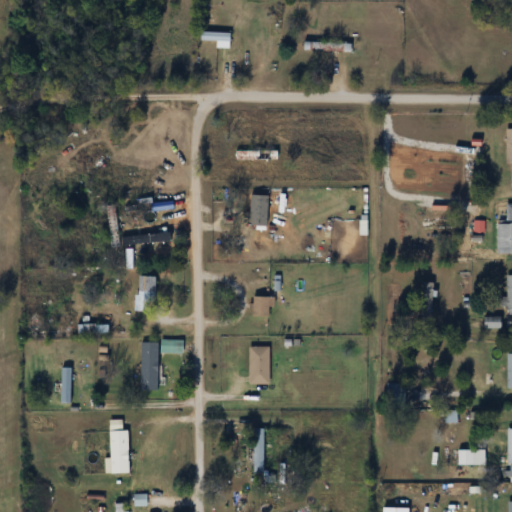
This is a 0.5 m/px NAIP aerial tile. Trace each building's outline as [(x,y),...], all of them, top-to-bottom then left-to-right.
[(217,41),(217,48),(230,48),(230,32),(201,32),(201,41),(217,41)] [(304,52),(351,52),(351,43),(304,43),(304,52)] [(236,150),(236,160),(277,160),(277,150),(236,150)] [(250,226),(268,226),(268,195),(250,195),(250,226)] [(497,253),(511,253),(511,203),(507,204),(507,222),(497,222),(497,253)] [(110,207),(110,248),(118,248),(118,207),(110,207)] [(155,276),(140,276),(140,293),(155,293),(155,276)] [(433,282),(422,282),(422,318),(433,318),(433,282)] [(269,316),(269,297),(252,297),(252,316),(269,316)] [(109,324),(77,324),(77,334),(109,334),(109,324)] [(57,338),(57,327),(27,327),(27,338),(57,338)] [(141,389),(158,389),(158,342),(141,342),(141,389)] [(249,384),(269,384),(269,346),(249,346),(249,384)] [(62,367),(62,403),(71,403),(71,367),(62,367)] [(387,407),(405,407),(405,383),(387,383),(387,407)] [(129,429),(110,429),(110,473),(129,473),(129,429)] [(254,429),(254,473),(263,473),(263,429),(254,429)]
